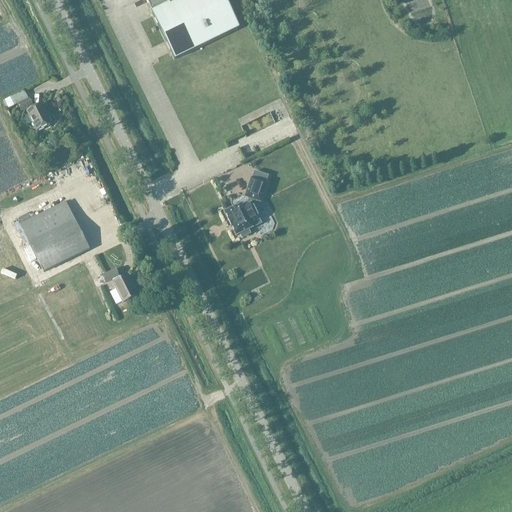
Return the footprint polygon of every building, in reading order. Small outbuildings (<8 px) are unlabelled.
[(146,0),(153,14),(152,15),(174,60),(238,30),(222,0),(146,0)] [(8,112),(14,108),(10,100),(3,103),(8,112)] [(36,131),(50,124),(41,105),(32,109),(30,107),(32,106),(29,100),(18,105),(21,111),(26,109),(27,112),(36,131)] [(245,135),(273,124),(270,116),(242,127),(245,135)] [(270,141),(273,147),(284,142),(281,136),(270,141)] [(249,150),(252,157),(258,155),(255,147),(249,150)] [(224,209),(236,235),(240,233),(242,237),(251,233),(249,229),(263,222),(255,204),(257,200),(260,201),(267,181),(266,181),(268,174),(255,170),(253,175),(251,174),(245,195),(249,197),(247,202),(243,204),(242,201),(224,209)] [(89,250),(74,221),(65,203),(19,225),(43,273),(89,250)] [(115,270),(102,277),(106,283),(111,280),(123,303),(137,296),(127,276),(119,279),(115,270)]
